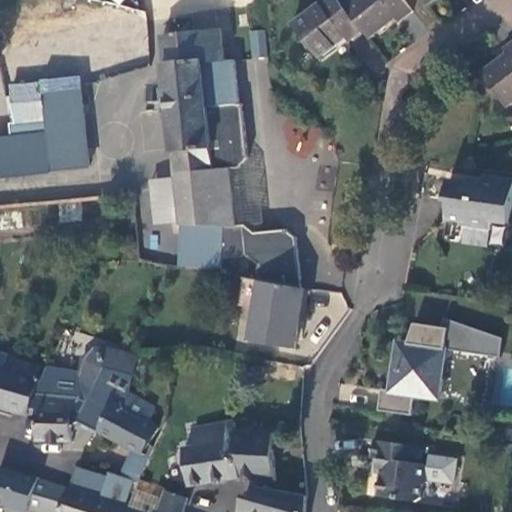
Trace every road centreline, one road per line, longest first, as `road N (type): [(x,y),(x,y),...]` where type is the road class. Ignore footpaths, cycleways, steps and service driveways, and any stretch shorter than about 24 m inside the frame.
road 1 (residential): [(317,511),(308,400),(318,368),(362,312),(370,200)]
road 2 (residential): [(511,0),(395,86)]
